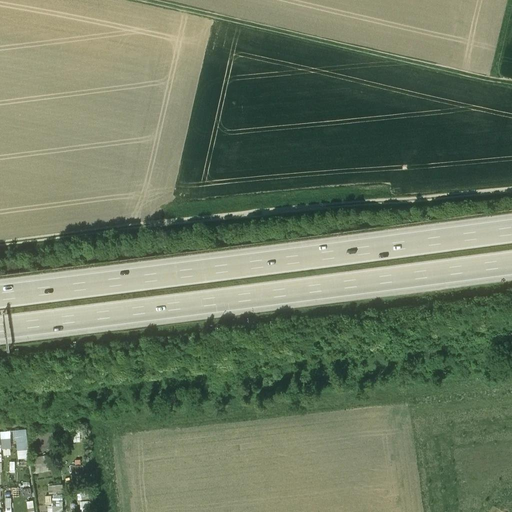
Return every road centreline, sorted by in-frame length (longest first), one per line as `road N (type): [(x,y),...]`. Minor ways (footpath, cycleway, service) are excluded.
road 1 (motorway): [(0,326),(511,261)]
road 2 (motorway): [(511,230),(0,294)]
road 3 (track): [(511,193),(0,247)]
road 4 (track): [(147,0),(511,90)]
